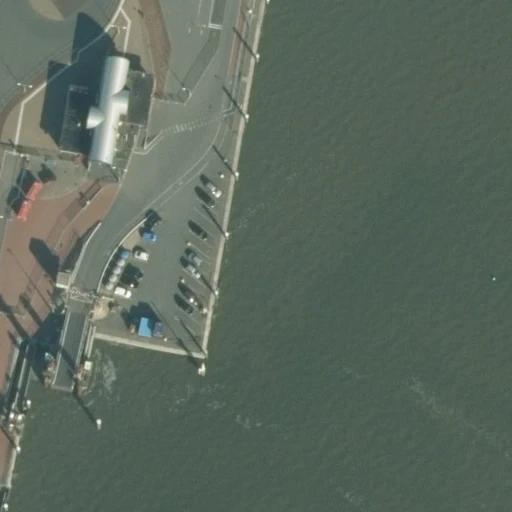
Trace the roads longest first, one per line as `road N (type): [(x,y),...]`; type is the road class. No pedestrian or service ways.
road 1 (secondary): [(137,209),(210,125),(231,0)]
road 2 (secondary): [(178,0),(179,85),(168,159),(137,209)]
road 3 (secondary): [(60,403),(93,262),(137,209)]
